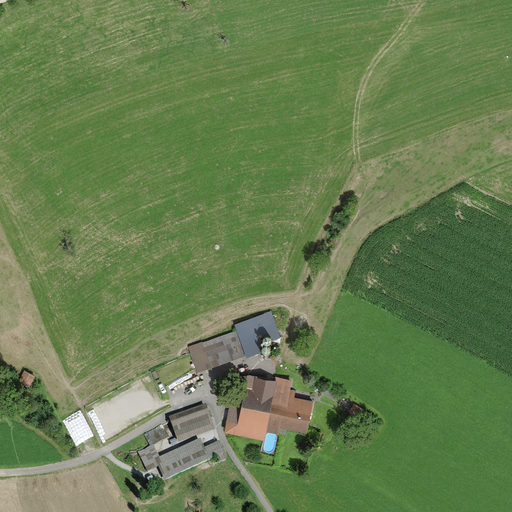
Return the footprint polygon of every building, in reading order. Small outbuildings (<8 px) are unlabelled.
[(279,335),(271,311),(236,323),(239,330),(190,347),(198,369),(260,348),(258,342),(279,335)] [(306,426),(310,401),(286,396),(287,386),(247,379),(239,423),(280,431),(282,422),(306,426)] [(95,416),(104,411),(105,413),(109,410),(105,403),(92,411),(95,416)] [(205,406),(171,418),(179,441),(213,428),(205,406)] [(85,409),(66,417),(79,447),(98,439),(85,409)] [(159,459),(153,446),(139,452),(148,470),(159,465),(165,479),(224,452),(219,442),(204,449),(200,440),(159,459)]
